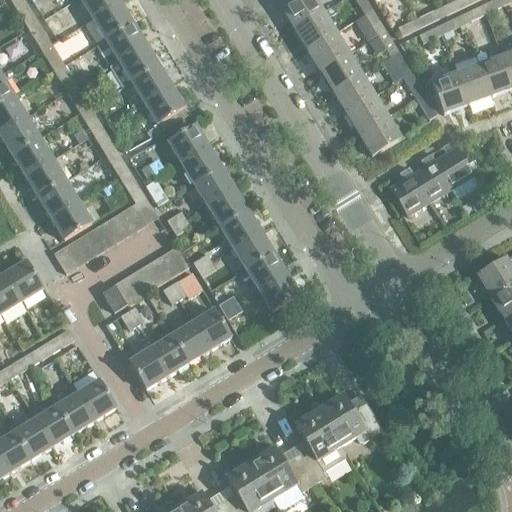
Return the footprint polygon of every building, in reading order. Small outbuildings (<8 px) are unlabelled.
[(25,5),(22,0),(8,0),(15,11),(25,5)] [(120,6),(116,0),(81,0),(78,2),(91,23),(120,6)] [(296,0),(280,10),(293,32),(323,14),(314,0),(296,0)] [(370,10),(363,0),(353,0),(362,15),(370,10)] [(442,9),(446,18),(465,10),(460,0),(442,9)] [(482,0),(461,0),(460,0),(465,10),(483,1),(482,0)] [(505,8),(500,0),(498,0),(482,8),(486,17),(505,8)] [(32,15),(25,5),(15,11),(21,21),(32,15)] [(132,27),(120,6),(91,23),(104,44),(132,27)] [(463,17),(467,26),(486,17),(482,8),(463,17)] [(435,13),(416,22),(420,31),(439,22),(435,13)] [(293,32),(306,53),(336,35),(323,14),(293,32)] [(38,26),(32,15),(21,21),(28,32),(38,26)] [(57,17),(47,23),(54,34),(64,28),(57,17)] [(385,34),(374,17),(366,22),(377,39),(385,34)] [(460,29),(456,20),(437,29),(441,38),(460,29)] [(397,31),(401,40),(420,31),(416,22),(397,31)] [(45,37),(38,26),(28,32),(34,43),(45,37)] [(109,70),(145,48),(132,27),(104,44),(112,56),(104,61),(109,70)] [(441,38),(437,29),(419,38),(423,47),(441,38)] [(396,52),(385,34),(377,39),(388,57),(396,52)] [(306,53),(319,75),(349,56),(336,35),(306,53)] [(51,47),(45,37),(34,43),(41,53),(51,47)] [(58,58),(52,47),(51,47),(41,53),(47,64),(58,58)] [(130,86),(158,69),(145,48),(109,70),(122,91),(130,86)] [(511,54),(502,59),(511,86),(511,54)] [(319,75),(332,96),(362,77),(349,56),(319,75)] [(64,68),(58,58),(47,64),(54,75),(64,68)] [(411,76),(400,59),(392,64),(403,81),(411,76)] [(479,67),(491,100),(511,92),(511,86),(502,59),(479,67)] [(455,76),(467,109),(491,100),(479,67),(455,76)] [(54,75),(60,85),(71,79),(64,68),(54,75)] [(143,107),(171,90),(158,69),(130,86),(143,107)] [(411,76),(403,81),(413,99),(421,94),(411,76)] [(455,76),(431,85),(444,117),(467,109),(455,76)] [(332,96),(345,117),(375,98),(362,77),(332,96)] [(0,78),(0,107),(14,99),(1,78),(0,78)] [(77,90),(71,79),(60,85),(67,96),(77,90)] [(84,100),(77,90),(67,96),(73,107),(84,100)] [(184,112),(171,90),(143,107),(156,129),(184,112)] [(345,117),(358,138),(388,120),(375,98),(345,117)] [(0,107),(0,136),(27,120),(14,99),(0,107)] [(91,111),(84,100),(73,107),(80,117),(91,111)] [(436,118),(426,100),(418,105),(428,123),(436,118)] [(80,117),(86,128),(97,122),(91,111),(80,117)] [(0,136),(0,140),(11,159),(40,141),(27,120),(0,136)] [(371,160),(401,142),(388,120),(358,138),(371,160)] [(86,128),(93,139),(104,132),(97,122),(86,128)] [(195,129),(166,146),(180,168),(208,151),(195,129)] [(93,139),(99,149),(110,143),(104,132),(93,139)] [(11,159),(24,180),(53,162),(40,141),(11,159)] [(117,154),(110,143),(99,149),(106,160),(117,154)] [(455,152),(451,145),(442,150),(446,157),(434,164),(452,192),(472,179),(456,152),(455,152)] [(221,172),(208,151),(180,168),(193,189),(221,172)] [(106,160),(112,171),(123,164),(117,154),(106,160)] [(430,205),(452,192),(434,164),(430,158),(421,163),(425,170),(413,178),(430,205)] [(24,180),(37,201),(66,184),(53,162),(24,180)] [(84,162),(77,166),(82,174),(89,170),(84,162)] [(130,175),(123,164),(112,171),(119,181),(130,175)] [(148,166),(139,172),(147,186),(157,180),(148,166)] [(407,219),(430,205),(413,178),(409,171),(399,177),(403,183),(390,191),(407,219)] [(234,193),(221,172),(193,189),(206,210),(234,193)] [(130,175),(119,181),(125,192),(136,186),(130,175)] [(114,183),(101,191),(106,199),(119,191),(114,183)] [(37,201),(50,222),(79,205),(66,184),(37,201)] [(142,196),(136,186),(125,192),(132,203),(142,196)] [(247,214),(234,193),(206,210),(219,231),(247,214)] [(490,193),(482,198),(488,207),(496,203),(490,193)] [(132,203),(134,207),(147,228),(158,221),(142,196),(132,203)] [(64,244),(92,227),(85,214),(90,211),(84,202),(79,205),(50,222),(64,244)] [(134,207),(124,213),(137,234),(147,228),(134,207)] [(124,213),(114,219),(127,240),(137,234),(124,213)] [(260,235),(247,214),(219,231),(232,252),(260,235)] [(181,215),(166,224),(170,230),(186,222),(181,215)] [(114,219),(104,226),(117,246),(127,240),(114,219)] [(190,230),(186,222),(170,230),(175,239),(190,230)] [(117,246),(104,226),(94,232),(107,252),(117,246)] [(107,252),(94,232),(84,238),(97,259),(107,252)] [(245,273),(273,256),(260,235),(232,252),(245,273)] [(97,259),(84,238),(74,244),(87,265),(97,259)] [(87,265),(74,244),(64,250),(77,271),(87,265)] [(77,271),(64,250),(53,257),(66,278),(77,271)] [(176,250),(165,256),(178,278),(189,271),(176,250)] [(178,278),(165,256),(155,262),(168,284),(178,278)] [(257,294),(286,277),(273,256),(245,273),(257,294)] [(193,266),(194,268),(197,273),(211,264),(207,257),(193,266)] [(476,279),(490,301),(511,287),(511,270),(507,261),(476,279)] [(168,284),(155,262),(145,269),(158,290),(168,284)] [(22,306),(43,293),(26,264),(4,277),(22,306)] [(211,264),(197,273),(202,281),(216,272),(211,264)] [(158,290),(145,269),(135,275),(147,296),(158,290)] [(147,296),(135,275),(125,281),(137,302),(147,296)] [(0,317),(1,319),(22,306),(4,277),(0,280),(0,317)] [(299,299),(286,277),(257,294),(271,316),(299,299)] [(137,302),(125,281),(114,287),(115,289),(127,308),(137,302)] [(169,289),(179,303),(186,299),(177,284),(169,289)] [(511,287),(490,301),(503,322),(511,316),(511,287)] [(127,308),(115,289),(102,297),(114,317),(127,308)] [(179,303),(169,289),(162,293),(171,308),(179,303)] [(223,316),(237,307),(233,300),(218,308),(223,316)] [(237,307),(223,316),(227,323),(242,314),(237,307)] [(135,310),(127,315),(137,329),(144,325),(135,310)] [(192,326),(209,354),(231,340),(214,312),(192,326)] [(120,319),(120,320),(129,334),(137,329),(127,315),(120,319)] [(511,316),(503,322),(511,337),(511,316)] [(171,338),(188,367),(209,354),(192,326),(171,338)] [(57,339),(63,349),(74,343),(68,332),(57,339)] [(149,351),(167,380),(188,367),(171,338),(149,351)] [(63,349),(57,339),(46,345),(53,356),(63,349)] [(53,356),(46,345),(36,352),(42,362),(53,356)] [(128,365),(145,393),(167,380),(149,351),(147,347),(137,353),(140,357),(128,365)] [(42,362),(36,352),(25,358),(31,369),(42,362)] [(25,358),(14,365),(21,375),(31,369),(25,358)] [(21,375),(14,365),(4,371),(10,382),(21,375)] [(4,371),(0,373),(0,388),(10,382),(4,371)] [(77,396),(94,424),(116,411),(98,382),(77,396)] [(56,409),(73,437),(94,424),(77,396),(56,409)] [(342,398),(318,413),(341,451),(355,442),(358,446),(363,447),(383,434),(365,406),(352,414),(342,398)] [(34,421),(52,450),(73,437),(56,409),(34,421)] [(294,427),(304,444),(302,445),(305,454),(296,459),(314,488),(336,474),(332,469),(345,461),(346,458),(341,451),(318,413),(294,427)] [(13,434),(31,463),(52,450),(34,421),(13,434)] [(0,442),(0,459),(10,476),(31,463),(13,434),(0,442)] [(274,451),(250,465),(273,503),(278,511),(282,511),(302,499),(300,496),(314,488),(296,459),(284,467),(274,451)] [(0,459),(0,481),(10,476),(0,459)] [(258,511),(273,503),(250,465),(226,480),(236,496),(223,504),(228,511),(258,511)] [(228,511),(223,504),(213,510),(208,503),(205,504),(200,495),(177,510),(177,511),(228,511)]
